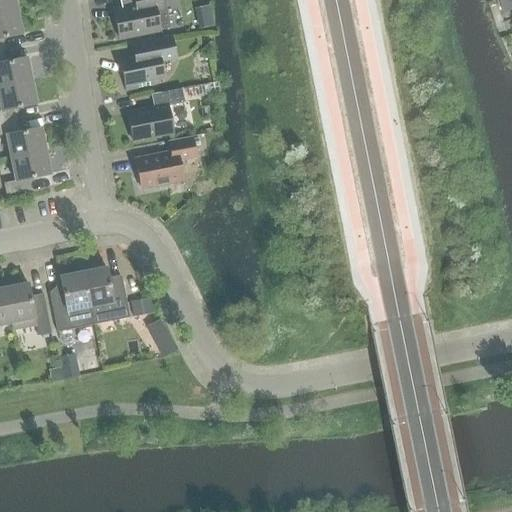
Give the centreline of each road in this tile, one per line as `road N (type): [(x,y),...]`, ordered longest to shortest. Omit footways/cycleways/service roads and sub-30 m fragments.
road 1 (secondary): [(438,511),(335,0)]
road 2 (residential): [(101,222),(143,234),(214,363),(246,384),(286,384),(511,340)]
road 3 (residential): [(101,222),(67,0)]
